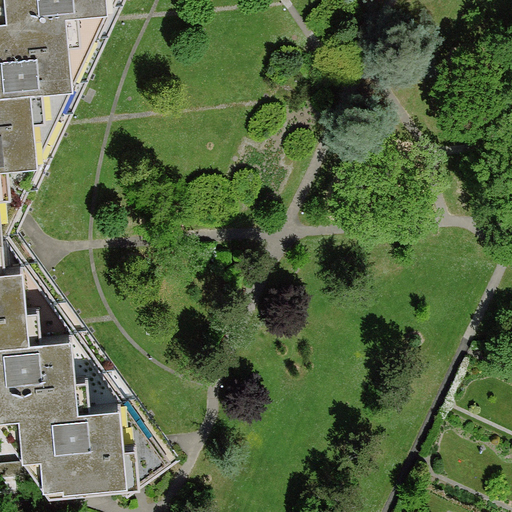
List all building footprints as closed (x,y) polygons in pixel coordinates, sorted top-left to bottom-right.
[(0,0),(0,488),(9,487),(0,474),(0,0)] [(11,0),(13,15),(81,8),(113,6),(112,0),(11,0)] [(73,82),(90,80),(124,4),(113,6),(81,8),(83,40),(69,41),(73,82)] [(0,88),(45,84),(73,82),(69,41),(83,40),(81,8),(13,15),(0,15),(0,88)] [(38,157),(54,156),(90,80),(73,82),(45,84),(48,115),(35,117),(38,157)] [(0,161),(12,160),(38,157),(35,117),(48,115),(45,84),(0,88),(0,161)] [(6,234),(18,231),(54,156),(38,157),(12,160),(14,190),(2,191),(6,234)] [(0,234),(6,234),(2,191),(14,190),(12,160),(0,161),(0,234)] [(73,330),(87,328),(18,231),(6,234),(8,261),(25,260),(29,302),(40,301),(43,333),(73,330)] [(0,337),(43,333),(40,301),(29,302),(25,260),(8,261),(6,234),(0,234),(0,337)] [(122,398),(136,396),(87,328),(73,330),(76,369),(89,368),(92,401),(122,398)] [(0,408),(25,407),(92,401),(89,368),(76,369),(73,330),(43,333),(0,337),(0,408)] [(141,475),(115,477),(127,495),(180,459),(136,396),(122,398),(126,439),(138,438),(141,475)] [(25,407),(29,450),(46,448),(48,478),(114,473),(115,477),(141,475),(138,438),(126,439),(122,398),(92,401),(25,407)]
